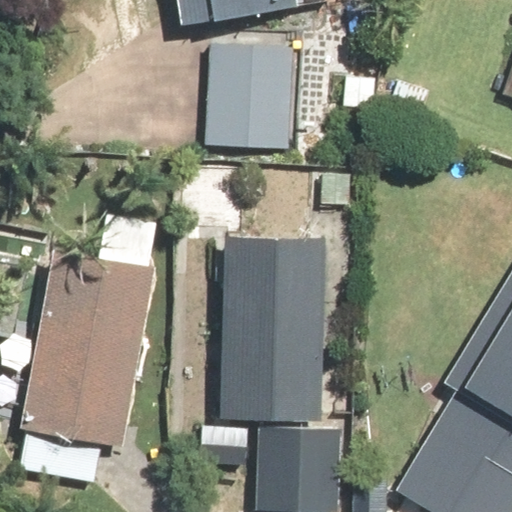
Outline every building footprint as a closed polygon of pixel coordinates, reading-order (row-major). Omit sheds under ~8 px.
[(289,0),(170,0),(174,23),(290,6),(289,0)] [(293,46),(206,42),(201,145),(288,149),(293,46)] [(210,418),(255,420),(252,509),(337,511),(339,434),(314,433),(315,417),(322,417),(327,234),(215,231),(210,418)] [(43,249),(13,428),(122,446),(152,268),(43,249)] [(511,511),(511,261),(437,379),(454,390),(393,488),(431,511),(511,511)]
